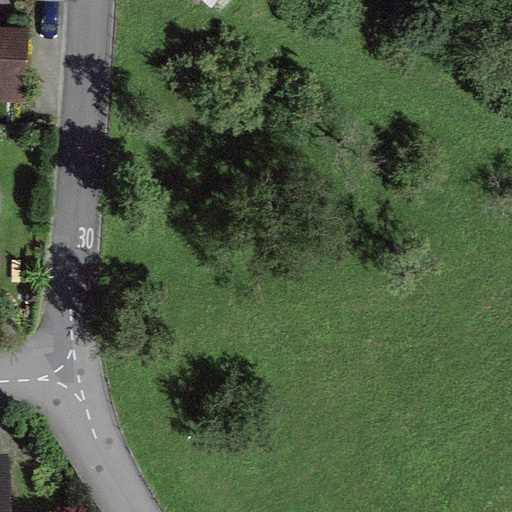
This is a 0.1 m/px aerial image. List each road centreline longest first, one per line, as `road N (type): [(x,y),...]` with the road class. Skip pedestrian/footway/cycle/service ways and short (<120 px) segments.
road 1 (residential): [(72,378),(94,0)]
road 2 (residential): [(132,511),(72,378)]
